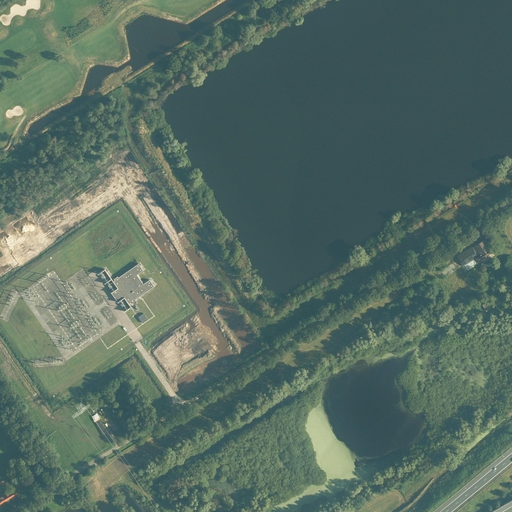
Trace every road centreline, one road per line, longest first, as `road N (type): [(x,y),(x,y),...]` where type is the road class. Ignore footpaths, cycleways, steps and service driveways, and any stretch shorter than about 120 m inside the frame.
road 1 (unclassified): [(178,407),(511,203)]
road 2 (unclassified): [(11,511),(178,407)]
